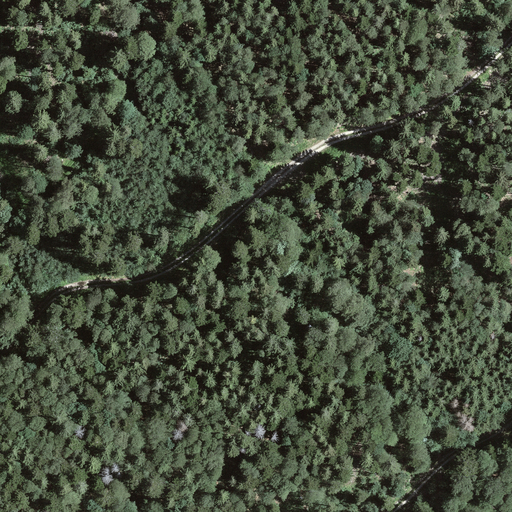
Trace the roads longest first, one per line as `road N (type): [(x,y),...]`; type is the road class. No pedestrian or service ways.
road 1 (track): [(511,40),(424,110),(328,142),(164,273),(81,283),(52,297),(0,354)]
road 2 (track): [(511,421),(449,456),(390,511)]
